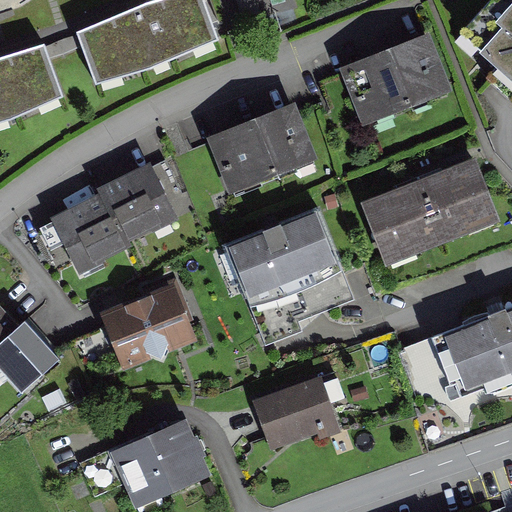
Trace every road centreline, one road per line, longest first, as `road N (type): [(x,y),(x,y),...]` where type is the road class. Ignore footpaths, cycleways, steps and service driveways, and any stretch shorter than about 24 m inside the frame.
road 1 (residential): [(0,206),(119,124),(248,65),(409,6)]
road 2 (residential): [(511,438),(310,511)]
